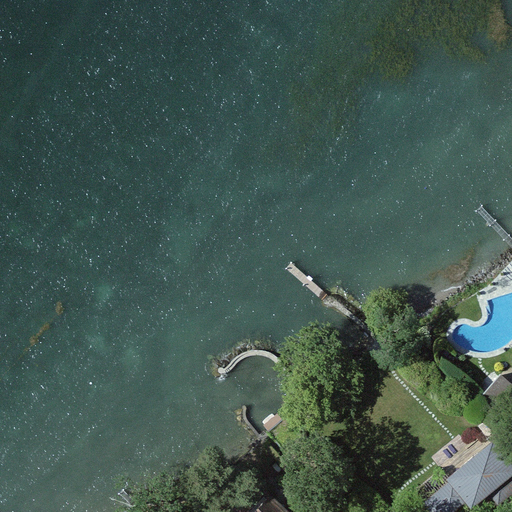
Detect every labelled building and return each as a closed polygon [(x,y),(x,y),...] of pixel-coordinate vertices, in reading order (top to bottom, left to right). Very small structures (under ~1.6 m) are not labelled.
[(511,383),(499,372),(481,395),(511,420),(511,383)] [(511,464),(511,470),(487,491),(496,503),(511,491),(511,432),(509,430),(493,442),(511,464)] [(487,491),(511,470),(511,464),(493,442),(490,438),(442,476),(446,481),(464,502),(468,507),(487,491)] [(451,511),(464,502),(446,481),(419,503),(426,511),(451,511)] [(288,511),(260,486),(237,511),(288,511)]
